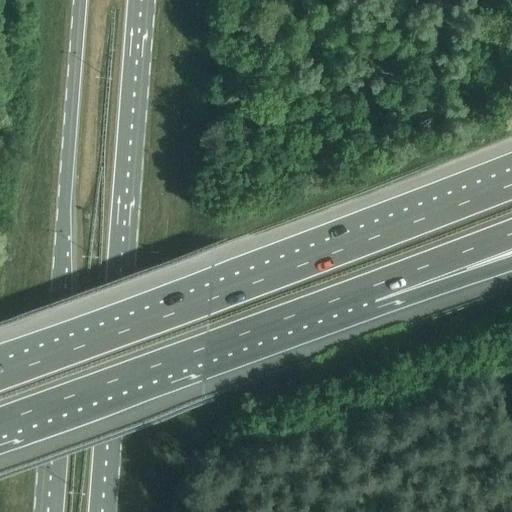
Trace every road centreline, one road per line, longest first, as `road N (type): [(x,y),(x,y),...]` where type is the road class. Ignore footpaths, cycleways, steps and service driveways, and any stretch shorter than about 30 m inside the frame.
road 1 (motorway): [(511,182),(0,371)]
road 2 (primary): [(80,0),(41,511)]
road 3 (primary): [(102,511),(141,0)]
road 4 (motorway): [(0,420),(370,286)]
road 5 (motorway): [(370,286),(511,231)]
road 6 (motorway): [(370,286),(511,253)]
